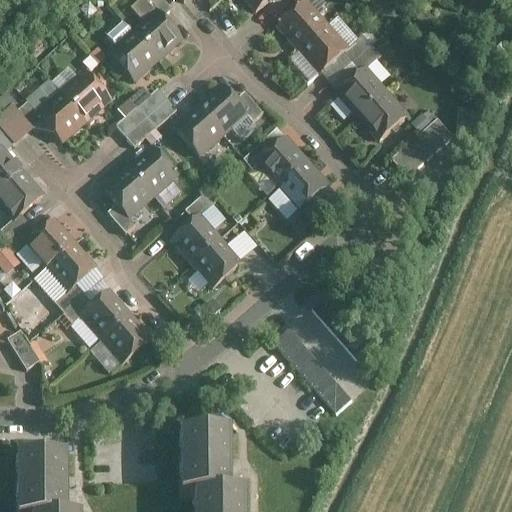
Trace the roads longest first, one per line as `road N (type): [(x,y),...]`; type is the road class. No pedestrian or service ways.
road 1 (residential): [(46,168),(200,360)]
road 2 (residential): [(200,360),(379,211)]
road 3 (residential): [(225,51),(379,211)]
road 4 (residential): [(0,417),(113,404),(200,360)]
